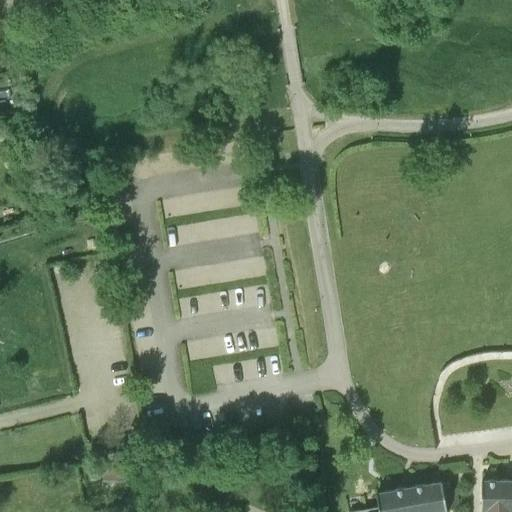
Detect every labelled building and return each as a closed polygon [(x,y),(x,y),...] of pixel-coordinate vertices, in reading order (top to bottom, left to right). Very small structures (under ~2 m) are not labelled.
[(6,105),(7,113),(14,112),(13,104),(6,105)] [(144,484),(144,488),(151,488),(151,466),(101,466),(102,484),(144,484)] [(499,500),(499,479),(482,479),(482,500),(499,500)] [(511,479),(499,479),(499,500),(511,499),(511,479)] [(379,511),(440,511),(448,511),(448,510),(459,507),(456,489),(444,491),(443,480),(376,492),(379,506),(379,511)] [(511,499),(499,500),(482,500),(482,510),(483,510),(511,510),(511,499)]
